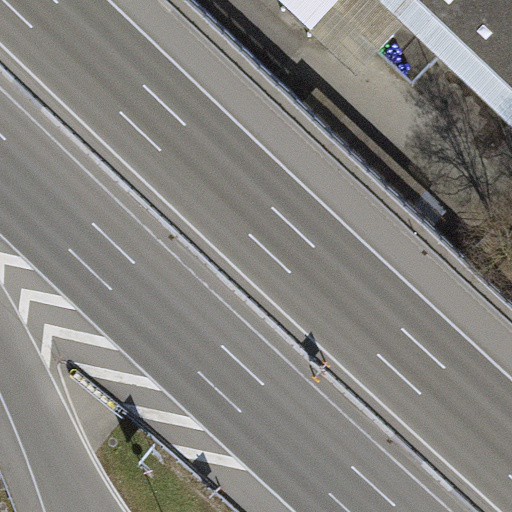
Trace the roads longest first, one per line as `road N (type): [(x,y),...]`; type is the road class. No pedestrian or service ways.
road 1 (motorway): [(511,453),(31,0)]
road 2 (motorway): [(0,159),(374,511)]
road 3 (motorway): [(0,337),(82,511)]
